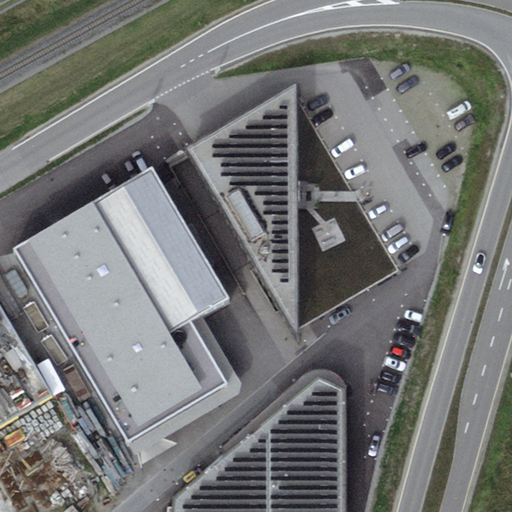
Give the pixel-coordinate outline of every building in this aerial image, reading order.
[(295,84),(187,147),(197,164),(297,334),(298,328),(296,209),(296,195),(296,181),(294,96),(295,84)] [(296,209),(298,328),(395,270),(356,202),(350,191),(294,96),(296,181),(296,195),(296,209)] [(153,173),(14,255),(128,447),(218,394),(180,331),(230,302),(153,173)] [(0,429),(55,396),(0,307),(0,429)] [(376,329),(363,324),(220,452),(219,495),(234,511),(386,511),(395,479),(388,334),(376,329)]
